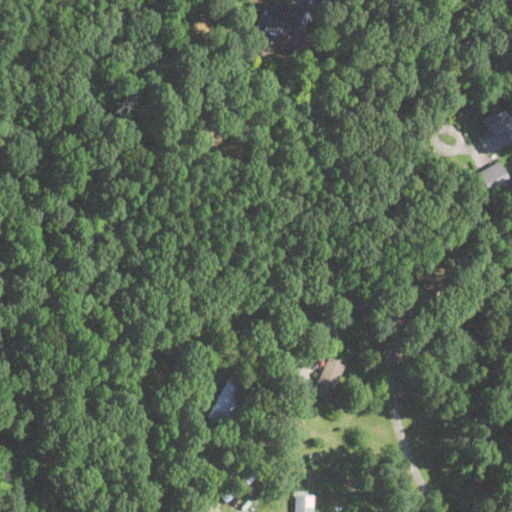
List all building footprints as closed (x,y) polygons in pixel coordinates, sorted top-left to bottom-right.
[(262,4),(253,29),(287,41),(298,7),(277,0),(274,0),(272,8),(262,4)] [(511,130),(501,109),(479,120),(485,133),(477,138),(485,154),(511,140),(511,130)] [(485,189),(507,179),(498,161),(477,172),(485,189)] [(327,355),(344,363),(328,398),(311,390),(327,355)] [(245,384),(225,376),(208,417),(228,425),(245,384)] [(293,511),(311,511),(312,495),(294,494),(293,511)]
